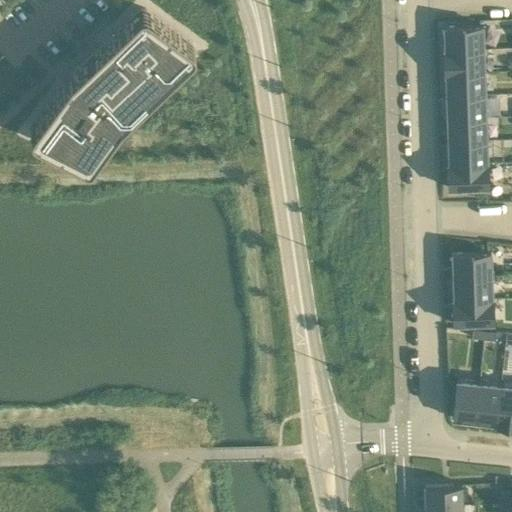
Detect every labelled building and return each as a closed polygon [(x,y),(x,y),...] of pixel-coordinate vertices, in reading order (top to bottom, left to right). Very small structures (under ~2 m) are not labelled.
[(70,73),(34,121),(45,129),(41,138),(75,155),(80,144),(93,155),(120,119),(135,104),(129,98),(138,90),(144,96),(188,54),(190,52),(192,50),(193,49),(193,48),(193,47),(194,46),(194,45),(193,45),(193,44),(193,43),(192,42),(191,41),(190,40),(188,39),(187,38),(186,38),(185,37),(185,36),(184,36),(149,10),(148,10),(147,8),(146,7),(145,7),(144,7),(143,7),(142,6),(141,7),(140,7),(139,7),(139,8),(137,9),(135,10),(132,13),(130,16),(123,22),(107,37),(93,51),(70,73)] [(444,49),(482,47),(482,24),(443,25),(444,48),(444,49)] [(444,49),(444,48),(443,48),(444,73),(445,73),(445,72),(483,70),(482,47),(444,49)] [(446,94),(484,93),(483,70),(445,72),(445,73),(446,94)] [(484,93),(446,94),(446,117),(485,116),(484,93)] [(447,140),(486,139),(485,116),(446,117),(447,140)] [(486,161),(486,139),(447,140),(448,162),(448,163),(486,161)] [(448,163),(448,162),(447,162),(448,187),(487,185),(486,161),(448,163)] [(452,275),(491,274),(490,250),(451,252),(452,275)] [(453,297),(453,298),(491,297),(491,274),(452,275),(453,297)] [(492,321),(491,297),(453,298),(453,297),(452,297),(452,322),(492,321)] [(471,336),(483,337),(484,329),(472,328),(471,336)] [(496,331),(484,329),(483,337),(495,339),(496,331)] [(474,419),(478,381),(456,378),(452,417),(474,419)] [(478,381),(474,419),(495,421),(496,421),(500,383),(478,381)] [(511,384),(500,383),(496,421),(495,421),(495,422),(511,424),(511,384)] [(425,505),(462,504),(461,483),(424,485),(425,505)] [(499,502),(507,503),(509,491),(501,490),(499,502)] [(499,502),(498,511),(506,511),(507,503),(499,502)]
